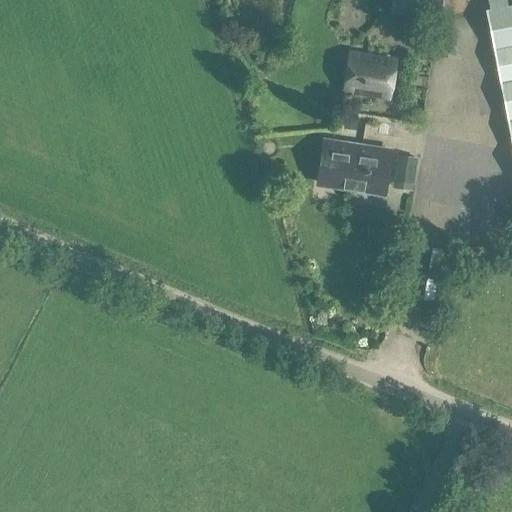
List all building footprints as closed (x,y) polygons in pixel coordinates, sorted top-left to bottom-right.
[(441,0),(392,0),(391,9),(439,16),(441,0)] [(486,10),(511,140),(511,4),(508,5),(506,0),(488,0),(490,9),(486,10)] [(351,49),(346,91),(393,100),(401,57),(351,49)] [(346,112),(343,127),(357,130),(360,114),(346,112)] [(416,151),(418,122),(399,121),(397,150),(416,151)] [(391,151),(341,143),(323,140),(316,182),(384,192),(391,151)] [(417,159),(400,156),(396,182),(413,184),(417,159)]
